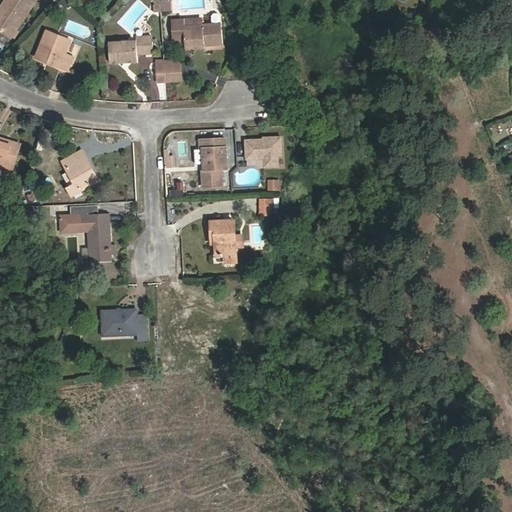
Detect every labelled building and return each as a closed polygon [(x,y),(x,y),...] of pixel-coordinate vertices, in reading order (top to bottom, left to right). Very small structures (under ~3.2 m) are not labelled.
[(5,0),(0,8),(0,31),(10,38),(37,0),(5,0)] [(161,0),(161,11),(171,11),(171,1),(161,0)] [(186,47),(204,46),(222,45),(221,25),(185,27),(184,20),(172,21),(173,42),(185,42),(186,47)] [(71,41),(46,32),(36,58),(60,68),(61,66),(69,69),(73,57),(66,55),(71,41)] [(137,55),(146,55),(145,37),(136,38),(136,42),(137,55)] [(152,37),(145,37),(146,55),(153,54),(152,37)] [(137,55),(136,42),(109,43),(110,63),(138,62),(137,55)] [(182,82),(181,63),(163,64),(165,83),(182,82)] [(285,137),(245,137),(245,161),(263,161),(263,169),(285,169),(285,137)] [(12,143),(0,139),(0,145),(10,149),(12,143)] [(200,140),(200,149),(203,149),(204,170),(201,170),(202,187),(221,186),(221,169),(227,169),(225,139),(200,140)] [(0,145),(0,161),(14,165),(20,145),(12,143),(10,149),(0,145)] [(80,160),(85,157),(83,153),(64,163),(76,185),(69,188),(72,194),(98,180),(94,172),(88,175),(80,160)] [(94,172),(85,157),(80,160),(88,175),(94,172)] [(0,167),(12,171),(14,165),(0,161),(0,167)] [(268,191),(280,190),(279,179),(267,180),(268,191)] [(272,200),(260,200),(260,209),(272,209),(272,200)] [(97,204),(69,206),(70,214),(97,213),(97,204)] [(70,214),(60,215),(60,227),(65,232),(88,230),(89,261),(111,260),(111,253),(110,245),(109,213),(97,213),(70,214)] [(210,222),(211,239),(215,239),(215,245),(215,255),(226,255),(235,255),(233,221),(210,222)] [(226,255),(226,265),(235,264),(235,255),(226,255)] [(191,315),(178,322),(184,335),(212,322),(202,300),(187,307),(191,315)] [(121,331),(122,336),(138,335),(138,341),(147,340),(145,316),(137,316),(137,310),(101,312),(103,331),(121,331)] [(235,349),(224,351),(226,363),(237,361),(235,349)]
